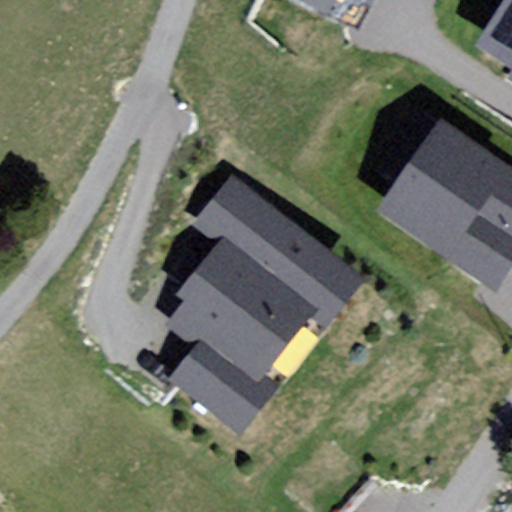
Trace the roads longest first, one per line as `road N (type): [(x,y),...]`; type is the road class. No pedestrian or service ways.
road 1 (track): [(180,0),(102,176),(0,317)]
road 2 (residential): [(511,412),(439,511)]
